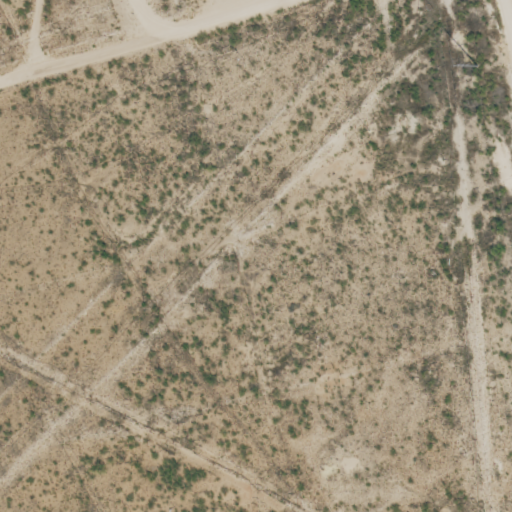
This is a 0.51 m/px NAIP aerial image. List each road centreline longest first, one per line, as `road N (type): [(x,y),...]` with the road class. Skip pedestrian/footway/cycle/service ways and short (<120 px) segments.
road 1 (track): [(0,77),(254,0)]
road 2 (track): [(511,174),(464,0)]
